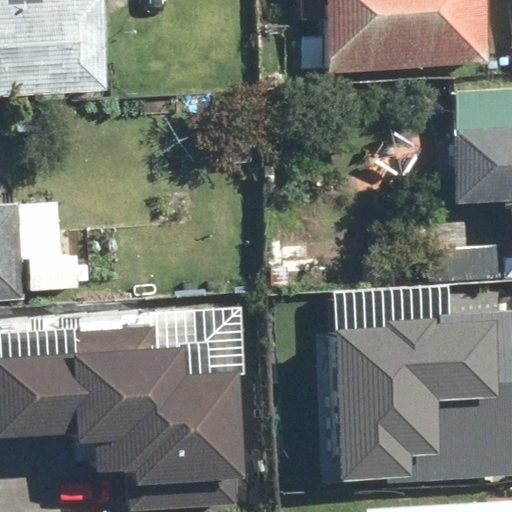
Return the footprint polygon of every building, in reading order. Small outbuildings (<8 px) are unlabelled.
[(0,0),(0,100),(91,95),(85,0),(0,0)] [(301,0),(306,78),(471,68),(466,0),(301,0)] [(442,135),(428,136),(432,209),(493,206),(497,270),(511,268),(511,91),(439,96),(442,135)] [(0,301),(13,301),(11,259),(46,257),(43,205),(0,208),(0,301)] [(511,312),(333,321),(342,482),(511,473),(511,312)] [(48,360),(0,363),(0,443),(42,441),(43,451),(65,449),(67,479),(103,477),(104,491),(113,490),(114,511),(151,511),(224,507),(221,474),(215,474),(209,379),(153,382),(151,353),(138,354),(136,331),(47,338),(48,360)]
